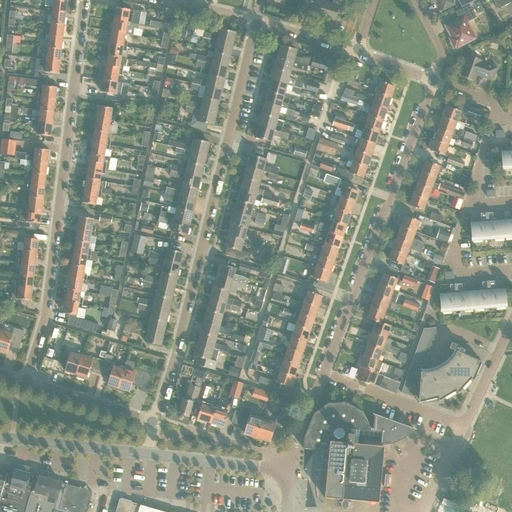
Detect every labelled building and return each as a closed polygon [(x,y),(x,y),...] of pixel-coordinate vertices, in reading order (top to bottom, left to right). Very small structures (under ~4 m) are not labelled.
[(49,8),(49,13),(66,16),(67,3),(45,0),(45,8),(49,8)] [(345,5),(346,0),(335,0),(333,6),(315,1),(315,0),(306,0),(304,8),(312,10),(310,15),(335,23),(340,8),(339,8),(339,6),(345,5)] [(437,2),(442,12),(454,6),(451,0),(429,0),(431,4),(437,2)] [(511,0),(492,0),(498,10),(511,3),(511,0)] [(456,48),(457,49),(475,40),(467,24),(476,19),(469,5),(455,13),(459,20),(445,27),(452,40),(451,43),(453,47),(456,48)] [(114,22),(139,26),(141,14),(137,14),(116,10),(114,22)] [(48,18),(47,26),(51,26),(64,28),(66,16),(49,13),(48,18)] [(185,26),(182,38),(189,40),(190,36),(191,32),(192,28),(195,16),(187,15),(185,26)] [(172,25),(173,18),(167,17),(166,24),(152,22),(151,26),(161,28),(170,30),(171,25),(172,25)] [(125,36),(125,37),(133,38),(134,31),(138,32),(139,26),(114,22),(112,34),(125,36)] [(175,35),(181,37),(183,26),(177,25),(175,35)] [(46,33),(45,38),(62,41),(64,28),(51,26),(50,33),(46,33)] [(191,32),(190,36),(191,36),(199,38),(202,38),(202,39),(233,47),(236,35),(220,31),(218,38),(203,34),(191,32)] [(110,46),(127,49),(128,45),(124,44),(125,37),(125,36),(112,34),(110,46)] [(503,46),(497,35),(487,41),(503,46)] [(199,38),(191,36),(190,42),(198,44),(199,38)] [(48,50),(61,52),(62,41),(45,38),(45,44),(48,45),(48,50)] [(216,49),(214,54),(230,57),(233,47),(202,39),(201,45),(216,49)] [(127,49),(110,46),(108,58),(121,60),(122,53),(126,54),(127,49)] [(277,59),(308,68),(310,62),(295,58),(297,52),(281,48),(277,59)] [(43,62),(59,64),(61,52),(48,50),(47,58),(43,57),(43,62)] [(197,63),(227,70),(230,57),(214,54),(213,61),(198,57),(197,63)] [(481,63),(481,62),(468,57),(461,76),(474,81),(476,76),(492,82),(497,69),(481,63)] [(106,70),(123,73),(123,69),(126,69),(127,61),(121,60),(108,58),(106,70)] [(277,59),(274,71),(290,75),(292,69),(307,73),(308,68),(277,59)] [(311,66),(325,70),(327,63),(313,59),(311,66)] [(37,61),(35,77),(45,78),(46,74),(58,76),(59,64),(43,62),(37,61)] [(161,78),(163,67),(157,66),(158,65),(137,61),(137,66),(150,68),(149,75),(161,78)] [(210,73),(209,78),(225,81),(227,70),(197,63),(195,69),(210,73)] [(106,70),(103,82),(117,84),(118,77),(122,78),(123,73),(106,70)] [(343,82),(351,84),(352,81),(354,73),(346,70),(343,82)] [(274,71),(271,83),(315,94),(315,93),(318,94),(320,85),(308,82),(307,85),(303,84),(303,86),(288,81),(290,75),(274,71)] [(200,88),(222,93),(225,81),(209,78),(207,84),(192,81),(191,86),(200,88)] [(38,100),(55,102),(56,90),(45,89),(46,81),(24,79),(24,86),(39,88),(39,94),(38,96),(38,100)] [(117,84),(103,82),(101,94),(120,98),(122,85),(117,84)] [(271,83),(268,94),(284,98),(286,92),(300,96),(301,91),(271,83)] [(377,94),(391,99),(395,89),(378,83),(376,89),(374,93),(377,94)] [(144,96),(146,88),(135,85),(133,93),(144,96)] [(199,93),(197,100),(203,101),(219,105),(222,93),(200,88),(199,93)] [(344,94),(354,97),(356,92),(345,89),(344,94)] [(268,94),(265,105),(296,114),(297,107),(283,103),(284,98),(268,94)] [(341,101),(357,106),(359,99),(343,94),(341,101)] [(391,99),(377,94),(375,102),(372,101),(370,105),(387,111),(391,99)] [(41,105),(40,113),(53,114),(55,102),(38,100),(37,105),(41,105)] [(201,112),(216,116),(219,105),(203,101),(201,108),(187,104),(186,108),(186,109),(195,111),(201,112)] [(262,117),(277,121),(279,115),(287,117),(286,120),(304,125),(305,122),(308,123),(310,117),(296,114),(265,105),(262,117)] [(322,108),(314,105),(311,116),(319,118),(322,108)] [(369,117),(383,122),(387,111),(370,105),(368,110),(372,111),(369,117)] [(469,107),(466,115),(486,122),(489,115),(482,113),(482,112),(469,107)] [(97,121),(114,124),(115,119),(111,118),(112,111),(99,108),(97,121)] [(443,118),(457,123),(459,118),(461,119),(463,114),(447,108),(443,118)] [(216,116),(201,112),(198,124),(214,128),(216,116)] [(53,114),(40,113),(39,120),(36,120),(35,124),(52,126),(53,114)] [(335,119),(344,121),(346,116),(336,113),(334,118),(335,119)] [(259,128),(274,132),(277,121),(262,117),(259,128)] [(362,128),(379,134),(383,122),(369,117),(367,125),(364,124),(362,128)] [(443,118),(439,130),(455,136),(457,132),(454,131),(457,123),(443,118)] [(335,119),(332,126),(348,131),(349,127),(353,128),(355,125),(344,121),(335,119)] [(95,133),(108,135),(109,128),(113,128),(114,124),(97,121),(95,133)] [(52,126),(35,124),(35,129),(38,129),(37,137),(50,139),(52,126)] [(298,134),(300,127),(293,125),(292,132),(298,134)] [(274,132),(259,128),(255,140),(271,144),(273,137),(288,141),(289,136),(280,134),(274,132)] [(361,132),(357,130),(355,137),(361,140),(361,141),(375,145),(379,134),(362,128),(361,132)] [(465,132),(459,129),(456,136),(463,138),(465,132)] [(141,145),(144,131),(137,130),(135,144),(141,145)] [(439,130),(434,141),(448,146),(451,140),(453,140),(455,136),(439,130)] [(192,132),(191,138),(203,141),(204,135),(192,132)] [(466,132),(463,138),(475,143),(477,136),(466,132)] [(93,144),(110,147),(111,143),(107,143),(108,135),(95,133),(93,144)] [(332,134),(330,140),(344,145),(346,139),(332,134)] [(321,138),(317,150),(334,156),(338,144),(321,138)] [(0,151),(0,154),(15,156),(16,141),(1,139),(0,151)] [(463,139),(461,145),(471,149),(473,143),(463,139)] [(176,150),(207,158),(210,144),(194,140),(192,147),(169,141),(168,145),(168,146),(176,148),(176,150)] [(168,145),(157,142),(153,141),(152,146),(156,147),(156,148),(162,149),(167,150),(168,146),(168,145)] [(354,151),(371,157),(375,145),(361,141),(358,148),(355,147),(354,151)] [(448,146),(434,141),(430,152),(447,158),(449,153),(446,152),(448,146)] [(501,153),(502,171),(511,170),(511,143),(511,144),(511,152),(501,153)] [(110,147),(93,144),(91,156),(104,159),(104,157),(105,151),(109,152),(110,147)] [(295,148),(294,155),(305,158),(307,152),(295,148)] [(26,156),(25,161),(31,161),(30,162),(47,164),(49,153),(49,151),(35,149),(30,149),(29,156),(26,156)] [(188,165),(204,169),(207,158),(176,150),(175,154),(190,158),(188,165)] [(316,151),(314,158),(319,160),(322,153),(316,151)] [(355,158),(353,164),(367,169),(371,157),(354,151),(352,157),(355,158)] [(88,168),(106,171),(106,170),(108,170),(110,158),(104,157),(104,159),(91,156),(88,168)] [(137,165),(144,167),(145,157),(139,156),(137,165)] [(449,156),(446,163),(462,169),(465,162),(449,156)] [(247,169),(263,173),(269,175),(277,177),(278,172),(264,168),(266,162),(250,157),(247,169)] [(367,169),(353,164),(351,170),(346,168),(345,172),(338,170),(339,167),(322,161),(319,168),(336,174),(336,175),(352,181),(354,177),(355,177),(364,179),(367,169)] [(32,175),(46,177),(47,164),(30,162),(30,168),(33,168),(32,175)] [(422,173),(436,178),(438,173),(441,174),(443,169),(426,163),(422,173)] [(451,172),(453,167),(442,163),(440,168),(451,172)] [(170,173),(201,181),(204,169),(188,165),(187,169),(181,168),(172,166),(170,173)] [(88,168),(86,180),(100,182),(101,176),(105,176),(106,171),(88,168)] [(263,173),(247,169),(243,180),(260,184),(263,173)] [(201,181),(170,173),(170,176),(184,180),(184,182),(182,188),(198,192),(201,181)] [(418,185),(434,191),(435,191),(437,192),(438,191),(440,186),(434,184),(436,178),(422,173),(418,185)] [(27,187),(44,189),(46,177),(32,175),(31,183),(28,182),(27,187)] [(327,176),(325,182),(339,187),(341,181),(327,176)] [(144,186),(150,187),(152,179),(146,177),(144,186)] [(86,180),(84,192),(101,195),(102,194),(110,195),(111,190),(105,189),(106,183),(100,182),(86,180)] [(243,180),(240,192),(271,200),(273,193),(258,189),(260,184),(243,180)] [(418,185),(414,196),(427,201),(430,195),(433,196),(434,191),(418,185)] [(440,186),(438,191),(460,200),(462,194),(440,185),(440,186)] [(44,189),(27,187),(27,192),(30,193),(29,200),(43,201),(44,189)] [(341,198),(355,203),(359,193),(342,187),(340,193),(343,194),(341,198)] [(165,196),(195,203),(198,192),(182,188),(181,193),(166,189),(165,196)] [(312,192),(305,189),(302,197),(310,199),(312,192)] [(101,195),(84,192),(82,204),(95,207),(97,199),(101,200),(101,195)] [(237,203),(253,207),(255,202),(269,206),(269,205),(277,207),(279,202),(240,192),(237,203)] [(177,211),(193,215),(195,203),(165,196),(164,200),(179,204),(177,211)] [(427,201),(414,196),(410,206),(426,213),(428,208),(425,207),(427,201)] [(355,203),(341,198),(338,206),(335,205),(334,209),(351,215),(355,203)] [(456,199),(453,207),(459,210),(462,201),(456,199)] [(24,211),(41,213),(43,201),(29,200),(29,207),(25,207),(25,210),(24,211)] [(237,203),(234,215),(250,219),(256,221),(257,215),(255,215),(256,208),(253,207),(237,203)] [(12,216),(14,209),(7,207),(5,214),(12,216)] [(335,215),(333,221),(347,226),(351,215),(334,209),(332,213),(332,214),(335,215)] [(18,222),(17,229),(36,231),(36,225),(40,225),(41,213),(24,211),(25,210),(21,210),(19,223),(18,222)] [(159,219),(190,226),(193,215),(177,211),(175,217),(161,214),(159,219)] [(431,213),(429,218),(441,222),(443,217),(431,213)] [(470,225),(472,242),(506,239),(504,222),(493,223),(492,214),(480,215),(481,223),(470,225)] [(100,215),(99,222),(111,224),(113,217),(100,215)] [(246,231),(250,219),(234,215),(231,226),(246,231)] [(401,228),(416,233),(417,228),(420,229),(422,224),(405,217),(401,228)] [(78,230),(95,233),(96,229),(92,229),(93,221),(80,218),(78,230)] [(190,226),(159,219),(158,224),(169,227),(167,233),(187,238),(190,226)] [(126,225),(124,233),(130,234),(132,226),(132,222),(126,221),(126,225)] [(316,222),(314,229),(343,238),(347,226),(333,221),(331,227),(320,223),(320,224),(316,222)] [(283,236),(285,228),(275,225),(273,233),(283,236)] [(302,225),(300,229),(316,235),(314,241),(325,245),(339,250),(343,238),(314,229),(302,225)] [(142,226),(141,232),(153,235),(154,229),(142,226)] [(251,244),(258,246),(260,241),(245,237),(246,231),(231,226),(228,237),(243,242),(251,244)] [(397,239),(423,249),(425,244),(413,239),(416,233),(401,228),(397,239)] [(440,229),(436,239),(448,243),(451,233),(440,229)] [(78,230),(76,242),(89,245),(89,244),(90,238),(94,238),(95,233),(78,230)] [(134,235),(130,252),(143,255),(147,238),(134,235)] [(243,242),(228,237),(224,249),(227,250),(225,257),(249,263),(251,255),(240,252),(243,242)] [(397,239),(393,251),(407,256),(409,250),(421,254),(423,249),(397,239)] [(21,240),(21,243),(24,244),(23,251),(23,253),(36,254),(37,243),(21,240)] [(74,254),(98,259),(98,254),(94,253),(95,245),(89,244),(89,245),(76,242),(74,254)] [(443,243),(440,251),(446,253),(449,245),(443,243)] [(311,252),(316,254),(318,248),(307,244),(304,250),(308,251),(311,252)] [(318,256),(334,262),(339,250),(325,245),(322,252),(319,251),(318,256)] [(151,253),(149,259),(164,262),(180,266),(183,255),(167,251),(166,257),(151,253)] [(407,256),(393,251),(389,261),(404,267),(406,267),(407,262),(405,261),(407,256)] [(18,264),(34,266),(36,254),(23,253),(22,260),(19,260),(18,264)] [(74,254),(72,266),(85,269),(86,261),(90,262),(90,263),(97,264),(98,259),(74,254)] [(317,268),(331,273),(334,262),(318,256),(316,261),(319,262),(317,268)] [(444,259),(435,256),(433,262),(441,266),(444,259)] [(149,259),(148,264),(163,267),(162,273),(177,277),(180,266),(164,262),(149,259)] [(21,270),(20,277),(33,278),(34,266),(18,264),(17,269),(21,270)] [(240,264),(238,271),(257,276),(259,269),(240,264)] [(85,269),(72,266),(70,278),(86,281),(87,277),(83,276),(85,269)] [(219,267),(216,278),(247,286),(247,285),(248,281),(243,279),(234,276),(235,271),(219,267)] [(312,273),(310,278),(327,284),(331,273),(317,268),(314,267),(312,273)] [(144,281),(153,283),(159,284),(159,286),(174,289),(177,277),(162,273),(160,279),(146,276),(145,276),(145,277),(144,281)] [(383,275),(380,286),(394,291),(394,290),(396,286),(398,287),(400,282),(383,275)] [(404,276),(401,282),(415,287),(418,281),(404,276)] [(16,284),(15,289),(31,291),(33,278),(20,277),(19,285),(16,284)] [(67,290),(81,293),(82,285),(86,286),(86,281),(70,278),(67,290)] [(216,278),(213,289),(229,294),(235,295),(237,289),(245,291),(247,286),(216,278)] [(482,292),(472,293),(473,311),(506,308),(505,291),(495,292),(494,283),(482,284),(482,292)] [(284,288),(274,285),(272,292),(282,295),(284,288)] [(450,295),(440,296),(441,313),(473,311),(472,293),(462,294),(462,285),(449,286),(450,295)] [(156,297),(172,300),(174,289),(159,286),(156,297)] [(375,297),(395,304),(399,292),(394,290),(394,291),(380,286),(375,297)] [(107,288),(105,297),(111,298),(118,299),(119,291),(113,290),(113,289),(107,288)] [(13,294),(12,298),(16,299),(15,301),(30,303),(31,291),(15,289),(14,294),(13,294)] [(210,301),(240,309),(242,304),(227,300),(229,294),(213,289),(210,301)] [(67,290),(65,302),(82,305),(84,293),(81,293),(67,290)] [(305,303),(319,308),(322,298),(305,292),(303,297),(306,298),(305,303)] [(274,293),(272,299),(279,302),(281,295),(274,293)] [(156,297),(153,308),(169,311),(172,300),(156,297)] [(371,308),(385,314),(387,307),(390,308),(397,311),(399,306),(395,304),(375,297),(371,308)] [(405,300),(402,307),(417,312),(420,305),(405,300)] [(210,301),(207,312),(223,317),(225,309),(230,311),(230,313),(238,315),(240,309),(210,301)] [(65,302),(63,315),(69,316),(68,325),(96,333),(99,325),(84,321),(86,309),(82,309),(82,305),(65,302)] [(298,314),(315,319),(319,308),(305,303),(302,310),(299,309),(298,314)] [(153,308),(150,320),(166,323),(169,311),(153,308)] [(367,319),(377,323),(384,325),(385,321),(383,320),(385,314),(371,308),(367,319)] [(296,313),(286,309),(284,309),(283,314),(294,318),(296,313)] [(203,324),(219,328),(223,317),(207,312),(203,324)] [(315,319),(298,314),(296,319),(299,320),(296,327),(311,331),(315,319)] [(261,327),(269,329),(272,319),(264,317),(261,327)] [(107,331),(114,333),(118,322),(110,320),(107,331)] [(150,320),(148,331),(163,335),(166,323),(150,320)] [(377,323),(372,334),(387,339),(389,333),(392,334),(393,329),(384,325),(377,323)] [(203,324),(200,335),(216,340),(218,334),(232,337),(232,338),(244,342),(246,335),(234,332),(225,330),(219,328),(203,324)] [(126,326),(124,331),(146,336),(145,343),(160,347),(163,335),(148,331),(142,329),(132,327),(126,326)] [(289,337),(306,343),(311,331),(296,327),(294,333),(291,332),(289,337)] [(262,328),(258,337),(269,341),(272,331),(262,328)] [(0,331),(0,351),(6,354),(8,347),(18,350),(24,332),(14,329),(12,336),(0,331)] [(372,334),(368,346),(385,352),(397,357),(400,350),(390,346),(392,341),(387,339),(372,334)] [(200,335),(197,346),(219,352),(218,353),(227,355),(229,350),(214,346),(216,340),(200,335)] [(306,343),(289,337),(287,342),(290,343),(288,350),(302,354),(306,343)] [(254,351),(260,352),(263,343),(257,341),(254,351)] [(65,372),(76,375),(82,357),(71,353),(73,348),(63,344),(57,362),(63,364),(63,363),(68,364),(65,372)] [(409,372),(401,394),(413,398),(413,397),(419,398),(419,404),(437,400),(439,403),(455,393),(458,395),(470,381),(473,382),(482,364),(467,357),(468,345),(457,344),(456,346),(452,344),(449,349),(457,353),(454,358),(447,366),(441,369),(438,372),(433,372),(424,375),(418,374),(409,372)] [(219,352),(197,346),(194,358),(201,360),(198,368),(214,372),(216,364),(215,364),(218,353),(219,352)] [(368,346),(364,357),(378,362),(380,356),(383,357),(385,352),(368,346)] [(46,356),(52,358),(55,351),(48,349),(46,356)] [(283,355),(281,360),(298,366),(302,354),(288,350),(286,356),(283,355)] [(256,364),(260,352),(254,351),(251,363),(256,364)] [(82,355),(82,357),(76,375),(78,376),(78,378),(84,380),(84,378),(86,379),(89,371),(93,372),(92,373),(99,376),(103,362),(93,358),(92,360),(88,359),(89,357),(82,355)] [(103,362),(99,376),(106,378),(106,377),(110,378),(108,386),(109,386),(108,388),(118,391),(124,370),(125,368),(119,367),(119,368),(113,367),(114,365),(110,364),(112,357),(106,355),(104,360),(105,360),(104,362),(103,362)] [(228,366),(236,368),(238,357),(231,355),(228,366)] [(383,364),(378,362),(364,357),(360,368),(361,368),(358,376),(356,381),(367,385),(374,387),(378,376),(383,364)] [(282,366),(280,373),(294,378),(298,366),(281,360),(279,365),(282,366)] [(124,370),(118,391),(126,394),(127,392),(129,392),(131,385),(135,386),(135,387),(141,389),(143,381),(151,384),(153,378),(136,372),(138,365),(127,361),(125,368),(124,370)] [(229,375),(239,378),(241,370),(231,367),(229,375)] [(195,369),(193,376),(203,380),(206,372),(202,371),(195,369)] [(395,369),(393,376),(399,378),(401,379),(404,372),(395,369)] [(294,378),(280,373),(278,378),(275,377),(273,382),(290,389),(294,378)] [(378,376),(374,387),(380,389),(384,378),(378,376)] [(260,377),(258,383),(268,386),(270,380),(260,377)] [(183,400),(178,415),(189,418),(193,404),(195,404),(203,380),(197,378),(190,402),(183,400)] [(380,389),(385,391),(389,380),(384,378),(380,389)] [(385,391),(390,393),(394,382),(392,381),(389,380),(385,391)] [(229,397),(239,399),(243,383),(233,381),(229,397)] [(400,385),(399,384),(394,382),(390,393),(396,395),(400,385)] [(198,397),(207,400),(211,388),(202,385),(198,397)] [(202,405),(197,420),(210,425),(215,409),(217,404),(213,403),(213,405),(203,402),(202,405)] [(368,425),(365,420),(362,413),(346,404),(328,405),(313,415),(304,438),(303,450),(315,451),(316,444),(330,445),(325,498),(378,504),(384,448),(358,445),(359,432),(381,434),(380,444),(381,444),(393,443),(404,438),(413,430),(375,416),(374,418),(374,422),(368,425)] [(215,409),(210,425),(223,429),(230,408),(225,406),(223,412),(215,409)] [(243,406),(236,426),(242,428),(243,426),(246,428),(244,435),(256,440),(262,422),(250,418),(251,415),(253,409),(243,406)] [(262,422),(256,440),(269,444),(272,436),(276,437),(275,438),(282,440),(286,426),(288,420),(277,417),(276,423),(275,426),(262,422)] [(15,472),(9,470),(0,502),(0,511),(23,511),(29,493),(29,491),(26,488),(29,474),(16,471),(15,472)] [(25,511),(54,511),(55,509),(62,485),(62,484),(39,477),(34,494),(30,493),(26,509),(25,511)] [(55,509),(54,511),(87,511),(91,497),(81,494),(82,489),(66,485),(66,486),(62,485),(55,509)] [(135,511),(137,505),(120,500),(116,511),(135,511)]
